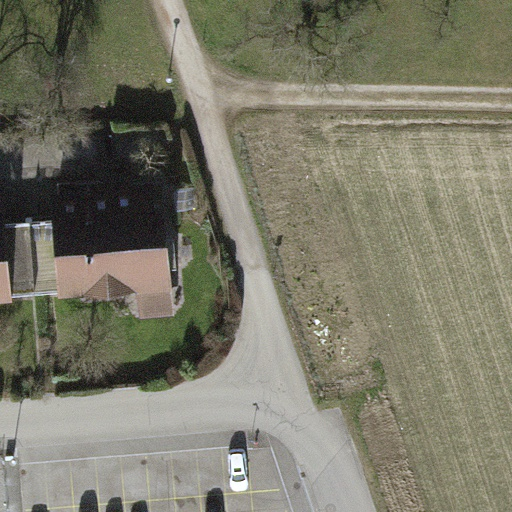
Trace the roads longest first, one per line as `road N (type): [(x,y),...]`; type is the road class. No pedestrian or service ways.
road 1 (residential): [(171,0),(298,400)]
road 2 (track): [(511,104),(202,93)]
road 3 (residential): [(0,425),(298,400)]
